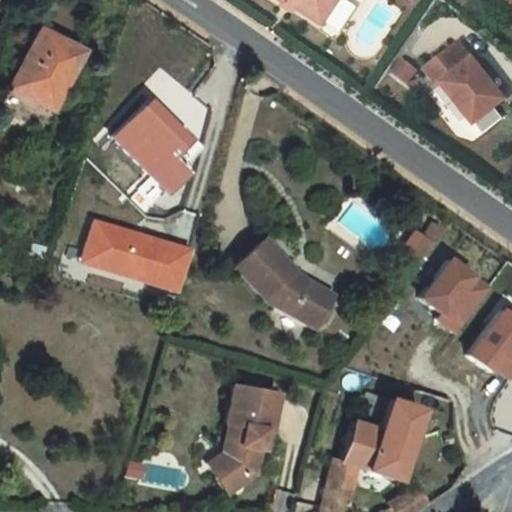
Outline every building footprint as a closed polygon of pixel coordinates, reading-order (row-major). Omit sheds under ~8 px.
[(348,33),(293,0),(267,0),(255,23),(290,44),(291,42),(329,66),(348,33)] [(511,0),(494,0),(484,11),(499,25),(504,19),(511,26),(511,27),(507,33),(511,37),(511,0)] [(422,2),(416,10),(440,25),(450,8),(443,3),(428,6),(422,2)] [(426,19),(405,6),(395,22),(416,35),(426,19)] [(48,61),(20,116),(9,138),(56,163),(67,141),(62,138),(91,83),(48,61)] [(463,75),(432,104),(446,120),(448,119),(481,156),(482,155),(492,166),(510,149),(500,138),(510,129),(463,75)] [(203,149),(190,135),(186,139),(164,118),(168,114),(168,113),(168,114),(155,101),(152,105),(148,101),(115,133),(155,173),(141,187),(157,202),(190,169),(186,166),(203,149)] [(168,114),(164,118),(186,139),(190,135),(168,114)] [(193,250),(94,221),(81,263),(180,293),(193,250)] [(436,242),(420,230),(402,255),(419,267),(436,242)] [(455,246),(445,240),(440,249),(450,255),(455,246)] [(309,282),(273,243),(245,270),(273,303),(278,299),(290,314),(326,330),(341,297),(309,282)] [(422,298),(445,314),(442,319),(460,332),(491,288),(449,260),(422,298)] [(497,374),(501,367),(511,374),(511,315),(506,311),(473,357),(497,374)] [(335,464),(325,511),(352,511),(361,473),(401,485),(419,426),(447,434),(455,405),(416,393),(411,411),(370,398),(361,428),(355,427),(344,466),(335,464)] [(223,507),(225,511),(251,511),(260,507),(266,479),(270,461),(277,462),(285,426),(241,417),(233,453),(235,454),(230,478),(244,481),(242,492),(234,491),(222,499),(223,507)] [(272,481),(277,462),(270,461),(266,479),(272,481)] [(244,481),(230,478),(229,484),(214,494),(223,507),(222,499),(234,491),(242,492),(244,481)] [(411,511),(428,502),(418,487),(391,504),(394,509),(388,511),(411,511)]
